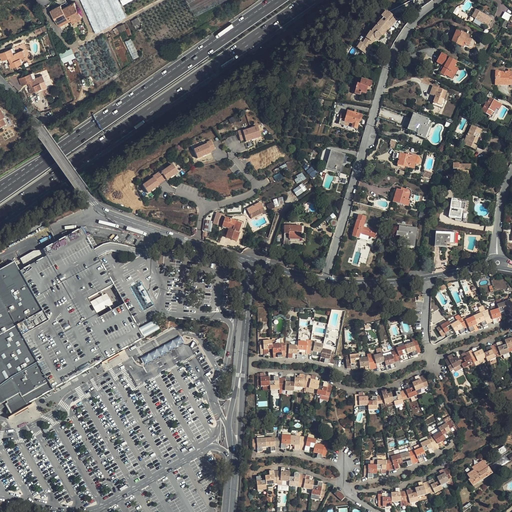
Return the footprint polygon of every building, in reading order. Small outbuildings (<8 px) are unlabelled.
[(80,0),(93,28),(96,33),(112,25),(126,17),(118,0),(80,0)] [(121,0),(128,15),(155,0),(121,0)] [(186,0),(196,16),(225,0),(186,0)] [(61,5),(52,9),(55,15),(53,16),(58,24),(68,18),(70,17),(71,19),(73,21),(82,16),(74,2),(63,8),(61,5)] [(384,15),(386,16),(390,10),(387,7),(382,14),(384,15)] [(475,8),(471,14),(475,16),(472,20),(481,26),(484,22),(486,24),(490,18),(475,8)] [(360,45),(366,51),(370,46),(379,36),(380,37),(381,37),(382,36),(383,34),(382,32),(391,20),(396,14),(390,10),(386,16),(384,15),(374,29),(365,42),(363,41),(360,45)] [(502,11),(499,17),(503,19),(505,20),(508,15),(502,11)] [(141,22),(138,17),(131,21),(134,26),(135,25),(135,24),(137,23),(138,23),(139,23),(141,22)] [(68,18),(58,24),(59,26),(69,20),(68,18)] [(385,35),(394,22),(391,20),(382,32),(385,35)] [(123,23),(117,27),(120,33),(126,29),(123,23)] [(456,30),(452,40),(456,42),(455,44),(464,47),(466,42),(468,44),(470,44),(472,42),(472,40),(470,39),(468,37),(469,33),(461,30),(460,32),(456,30)] [(370,46),(372,47),(380,37),(379,36),(370,46)] [(131,38),(125,41),(133,59),(140,55),(131,38)] [(11,48),(0,53),(0,56),(2,61),(8,58),(8,57),(11,56),(12,59),(9,60),(10,63),(9,64),(11,68),(22,63),(20,58),(25,56),(22,50),(16,53),(13,54),(11,48)] [(67,49),(59,53),(64,63),(75,57),(71,49),(68,50),(67,49)] [(455,62),(441,54),(436,61),(443,65),(439,73),(444,76),(444,75),(449,78),(453,72),(451,70),(454,65),(455,62)] [(458,67),(454,65),(451,70),(453,72),(449,78),(451,79),(458,67)] [(510,73),(509,73),(509,71),(495,70),(494,84),(511,85),(511,78),(510,78),(510,73)] [(31,73),(19,78),(22,85),(28,83),(28,81),(31,80),(32,84),(29,85),(30,88),(29,88),(31,93),(42,88),(40,83),(45,81),(42,75),(36,78),(33,78),(31,73)] [(361,77),(357,89),(366,91),(368,86),(372,87),(374,81),(361,77)] [(447,92),(432,85),(428,93),(434,96),(430,104),(433,105),(434,102),(439,105),(442,100),(447,92)] [(490,90),(487,95),(490,98),(488,102),(486,101),(485,103),(480,110),(489,115),(490,113),(492,111),(493,112),(499,103),(492,99),(496,93),(490,90)] [(499,103),(493,112),(496,114),(502,105),(499,103)] [(348,109),(345,120),(355,123),(354,126),(358,128),(361,118),(363,118),(364,114),(348,109)] [(424,118),(410,113),(406,129),(417,133),(416,135),(422,137),(426,125),(423,124),(424,118)] [(481,128),(470,125),(467,134),(465,134),(463,140),(461,145),(474,150),(478,143),(475,143),(477,138),(481,128)] [(238,130),(240,142),(261,137),(258,126),(238,130)] [(393,139),(388,138),(385,146),(391,148),(393,139)] [(193,148),(197,158),(216,150),(212,140),(193,148)] [(345,154),(334,150),(328,166),(340,170),(345,154)] [(405,154),(391,151),(391,157),(396,159),(395,164),(399,165),(399,167),(404,168),(404,165),(413,168),(414,162),(416,162),(416,161),(417,160),(416,159),(416,158),(414,157),(415,154),(406,152),(405,154)] [(470,164),(458,164),(458,162),(452,163),(452,168),(455,168),(455,172),(457,173),(457,181),(467,181),(467,170),(470,169),(470,164)] [(167,180),(179,172),(172,163),(161,171),(167,180)] [(421,169),(420,174),(428,177),(430,171),(421,169)] [(160,172),(142,183),(148,192),(166,181),(160,172)] [(296,176),(298,177),(294,179),(297,184),(306,178),(302,172),(296,176)] [(303,183),(293,189),(297,196),(307,190),(303,183)] [(392,201),(407,205),(409,199),(406,198),(408,192),(408,191),(408,190),(407,189),(406,189),(396,186),(395,188),(392,199),(392,201)] [(281,196),(273,200),(273,201),(267,204),(269,210),(284,203),(281,196)] [(451,197),(449,215),(455,217),(455,218),(459,219),(460,208),(464,208),(464,202),(455,201),(455,198),(451,197)] [(263,208),(249,215),(252,219),(262,213),(263,215),(266,214),(263,208)] [(365,215),(359,213),(357,219),(356,218),(350,234),(358,237),(359,232),(374,237),(376,229),(370,227),(370,229),(361,226),(365,215)] [(237,241),(241,225),(229,221),(225,220),(222,228),(226,229),(229,230),(227,237),(237,241)] [(410,228),(399,225),(397,231),(396,231),(396,236),(401,236),(400,243),(413,244),(414,233),(411,234),(410,228)] [(285,227),(284,234),(289,235),(289,239),(300,239),(301,227),(299,227),(285,227)] [(0,409),(6,406),(10,412),(19,406),(26,403),(50,389),(61,382),(105,357),(111,354),(143,336),(124,303),(97,317),(86,299),(113,284),(109,278),(95,253),(93,250),(80,228),(42,250),(46,256),(25,268),(20,260),(0,270),(0,409)] [(435,230),(434,244),(445,246),(445,242),(454,242),(454,232),(453,232),(435,230)] [(508,301),(494,305),(495,309),(496,313),(501,312),(502,316),(511,313),(508,301)] [(482,313),(480,308),(476,310),(478,313),(484,323),(486,323),(482,313)] [(495,309),(487,312),(490,320),(491,324),(491,325),(495,323),(494,320),(498,318),(496,313),(495,309)] [(487,312),(482,313),(486,323),(487,326),(491,324),(490,320),(487,312)] [(478,313),(471,317),(474,325),(478,323),(480,327),(484,325),(484,323),(478,313)] [(471,317),(462,321),(465,328),(467,331),(468,333),(472,331),(470,327),(474,325),(471,317)] [(456,321),(448,325),(450,330),(453,333),(456,331),(459,335),(462,333),(461,330),(457,324),(456,321)] [(446,322),(434,329),(438,337),(443,335),(445,338),(448,336),(447,332),(450,330),(448,325),(446,322)] [(506,340),(502,340),(503,345),(504,349),(511,346),(511,333),(504,336),(506,340)] [(414,338),(409,340),(411,343),(415,354),(418,353),(414,338)] [(262,346),(259,346),(260,355),(262,355),(267,354),(267,350),(271,350),(271,345),(270,341),(262,341),(262,346)] [(305,342),(297,342),(296,346),(296,351),(300,351),(300,355),(305,356),(305,343),(305,342)] [(313,344),(311,356),(314,357),(316,353),(320,354),(321,350),(322,345),(313,343),(313,344)] [(411,343),(403,346),(406,355),(410,354),(411,357),(416,355),(415,354),(411,343)] [(498,343),(493,344),(497,354),(498,356),(500,355),(506,353),(504,349),(503,345),(499,346),(498,343)] [(494,355),(497,354),(493,344),(491,345),(487,347),(492,357),(494,355)] [(284,345),(271,345),(271,350),(271,354),(276,354),(276,358),(284,357),(284,345)] [(330,353),(333,354),(335,349),(331,347),(322,345),(321,350),(330,352),(330,353)] [(288,346),(287,359),(291,359),(291,355),(296,355),(296,351),(296,346),(288,346)] [(403,346),(395,349),(395,350),(399,361),(403,360),(402,356),(406,355),(403,346)] [(485,353),(481,354),(483,358),(484,362),(492,358),(492,357),(487,347),(483,348),(485,353)] [(473,348),(469,350),(474,362),(483,358),(481,354),(480,350),(475,352),(473,348)] [(330,352),(321,350),(320,354),(319,358),(323,360),(322,363),(327,365),(327,363),(330,364),(333,354),(330,353),(330,352)] [(395,350),(389,351),(390,356),(393,363),(399,361),(395,350)] [(466,352),(463,353),(468,365),(472,363),(474,362),(469,350),(466,352)] [(461,359),(457,361),(459,365),(461,369),(468,365),(463,353),(460,355),(461,359)] [(380,354),(373,356),(374,363),(376,369),(379,367),(378,363),(383,362),(382,358),(380,354)] [(357,359),(357,355),(348,356),(349,358),(350,369),(354,369),(354,364),(358,364),(357,359)] [(390,356),(382,358),(383,362),(384,367),(388,365),(389,369),(394,368),(393,363),(390,356)] [(443,360),(448,370),(459,365),(457,361),(455,357),(451,359),(449,356),(445,357),(446,358),(443,360)] [(366,358),(357,359),(358,364),(358,369),(363,368),(364,372),(368,371),(368,369),(367,363),(366,358)] [(483,358),(474,362),(472,363),(474,367),(484,362),(483,358)] [(262,387),(269,387),(269,382),(268,377),(264,378),(264,373),(256,374),(256,387),(262,387)] [(294,378),(293,383),(292,387),(301,388),(302,375),(299,374),(298,379),(294,378)] [(301,388),(304,388),(308,389),(311,376),(306,375),(302,375),(301,388)] [(308,389),(316,391),(317,386),(318,382),(314,381),(314,376),(311,376),(308,389)] [(412,387),(414,391),(420,389),(426,386),(420,376),(417,376),(413,377),(415,381),(411,383),(412,387)] [(273,382),(269,382),(269,387),(269,390),(278,390),(277,377),(273,377),(273,382)] [(283,391),(292,392),(292,387),(293,383),(289,382),(289,378),(285,378),(283,390),(283,391)] [(322,388),(317,386),(316,391),(315,395),(323,396),(323,399),(327,400),(327,397),(329,387),(326,386),(326,384),(323,383),(322,388)] [(402,387),(404,391),(408,399),(416,396),(416,394),(414,391),(412,387),(408,389),(407,385),(402,387)] [(380,391),(381,396),(382,404),(392,402),(391,398),(389,394),(385,395),(384,391),(380,391)] [(395,397),(391,398),(392,402),(393,406),(402,404),(402,401),(399,393),(398,391),(394,393),(395,397)] [(401,392),(399,393),(402,401),(404,400),(408,399),(404,391),(401,392)] [(354,395),(354,407),(360,407),(366,406),(366,402),(366,398),(362,398),(361,393),(357,394),(357,395),(354,395)] [(371,402),(366,402),(366,406),(366,410),(376,410),(376,405),(375,397),(371,397),(371,402)] [(456,433),(449,421),(444,424),(452,435),(456,433)] [(444,424),(437,428),(439,433),(441,436),(445,434),(448,437),(452,435),(444,424)] [(439,433),(432,437),(438,448),(443,446),(440,442),(444,440),(441,436),(439,433)] [(280,436),(280,449),(285,449),(285,445),(289,445),(290,436),(280,436)] [(301,437),(290,436),(289,445),(294,446),(293,450),(301,450),(301,437)] [(429,436),(425,438),(427,441),(432,453),(435,450),(430,438),(429,436)] [(432,437),(430,438),(435,450),(438,448),(432,437)] [(273,438),(264,439),(265,448),(269,447),(270,451),(275,451),(274,449),(273,438)] [(315,440),(306,438),(304,451),(308,452),(309,447),(313,448),(314,444),(315,440)] [(256,439),(257,453),(261,452),(260,448),(265,448),(264,439),(256,439)] [(427,441),(419,444),(421,449),(423,453),(427,451),(428,454),(432,453),(427,441)] [(322,446),(314,444),(313,448),(312,453),(317,454),(316,458),(320,459),(320,457),(324,458),(327,447),(326,447),(322,446)] [(505,445),(494,453),(497,458),(508,450),(505,445)] [(421,449),(413,453),(418,464),(422,462),(421,458),(424,457),(423,453),(421,449)] [(406,453),(398,455),(401,464),(405,463),(406,466),(410,466),(407,455),(406,453)] [(413,453),(410,454),(407,455),(410,466),(414,464),(418,464),(413,453)] [(389,457),(393,470),(397,469),(396,465),(401,464),(398,455),(389,457)] [(389,457),(386,458),(387,461),(384,461),(384,472),(389,471),(393,470),(389,457)] [(502,457),(490,465),(495,471),(506,463),(502,457)] [(492,473),(484,460),(472,468),(474,470),(467,474),(468,476),(467,477),(472,486),(492,473)] [(375,461),(376,466),(376,470),(380,470),(380,474),(384,475),(384,472),(384,461),(375,461)] [(363,466),(363,478),(367,478),(367,479),(371,479),(371,475),(376,475),(376,470),(376,466),(369,466),(367,466),(363,466)] [(280,468),(279,481),(288,481),(288,478),(288,473),(284,472),(284,468),(280,468)] [(450,479),(444,469),(437,472),(440,476),(436,478),(437,482),(439,485),(445,483),(447,482),(447,480),(450,479)] [(272,472),(268,471),(268,476),(264,476),(264,480),(265,485),(274,484),(272,472)] [(293,478),(288,478),(288,481),(288,486),(297,486),(298,474),(293,473),(293,478)] [(302,489),(311,490),(312,486),(313,482),(308,481),(309,476),(305,476),(303,487),(302,489)] [(256,490),(265,489),(265,485),(264,480),(260,481),(260,477),(255,478),(256,490)] [(434,483),(432,480),(428,482),(434,493),(441,490),(441,489),(439,485),(437,482),(434,483)] [(321,497),(324,484),(317,482),(315,487),(312,486),(311,490),(310,494),(319,496),(321,497)] [(429,495),(430,497),(435,495),(434,493),(428,482),(425,483),(429,495)] [(418,487),(413,489),(415,493),(416,497),(425,495),(421,485),(421,483),(417,484),(418,487)] [(390,502),(399,501),(399,493),(398,489),(394,489),(395,493),(390,493),(390,498),(390,502)] [(405,491),(399,493),(399,501),(405,501),(408,501),(405,491)] [(409,491),(405,491),(408,501),(408,504),(417,502),(416,497),(415,493),(410,494),(409,491)] [(336,492),(333,494),(340,501),(343,499),(336,492)] [(381,507),(391,507),(390,502),(390,498),(386,498),(385,494),(381,494),(381,507)] [(469,503),(460,508),(461,511),(464,511),(472,507),(469,503)]
